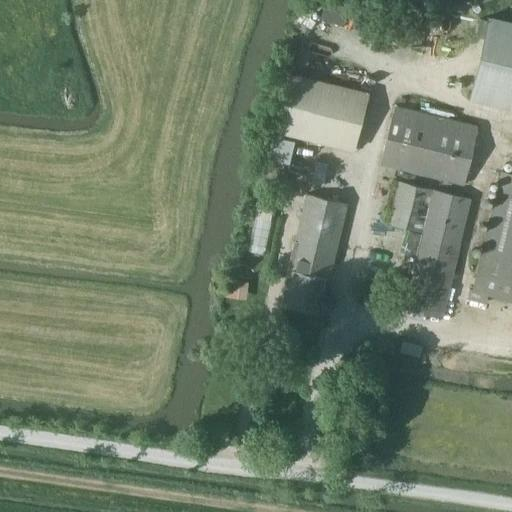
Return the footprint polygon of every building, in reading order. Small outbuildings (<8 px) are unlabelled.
[(470,99),(511,109),(511,21),(491,16),(470,99)] [(369,92),(290,72),(276,130),(355,150),(369,92)] [(478,125),(396,106),(382,163),(464,183),(478,125)] [(511,173),(504,171),(475,288),(511,297),(511,173)] [(471,198),(400,181),(390,223),(425,231),(406,307),(443,316),(471,198)] [(290,269),(293,270),(326,277),(330,278),(348,203),(308,194),(290,269)] [(326,277),(293,270),(287,299),(319,307),(326,277)] [(232,281),(230,295),(238,296),(240,282),(232,281)]
